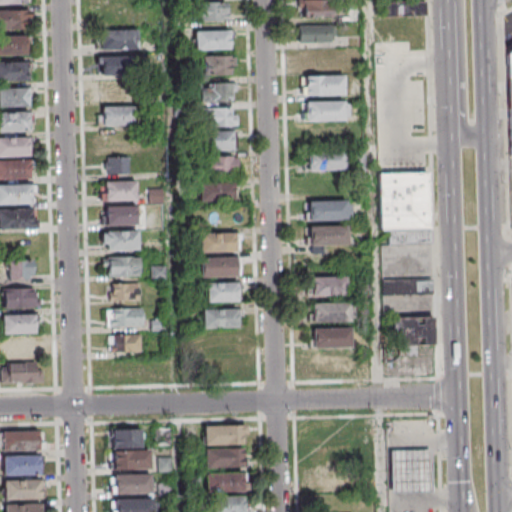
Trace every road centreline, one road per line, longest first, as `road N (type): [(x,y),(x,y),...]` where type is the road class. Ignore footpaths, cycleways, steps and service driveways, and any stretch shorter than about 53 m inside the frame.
road 1 (residential): [(280,511),(264,0)]
road 2 (residential): [(78,511),(62,0)]
road 3 (secondary): [(499,511),(484,0)]
road 4 (residential): [(457,396),(0,408)]
road 5 (secondary): [(449,126),(460,511)]
road 6 (secondary): [(460,0),(465,126),(470,136),(488,137)]
